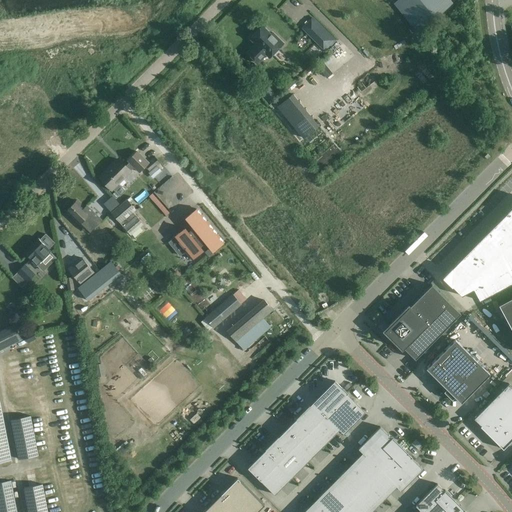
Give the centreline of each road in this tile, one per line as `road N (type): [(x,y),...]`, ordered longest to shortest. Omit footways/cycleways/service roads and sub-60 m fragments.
road 1 (residential): [(323,342),(122,99)]
road 2 (residential): [(511,511),(335,330)]
road 3 (residential): [(511,155),(335,330)]
road 4 (residential): [(323,342),(156,511)]
road 5 (residential): [(0,223),(122,99)]
road 6 (unknown): [(291,511),(399,393)]
road 7 (residential): [(122,99),(221,0)]
